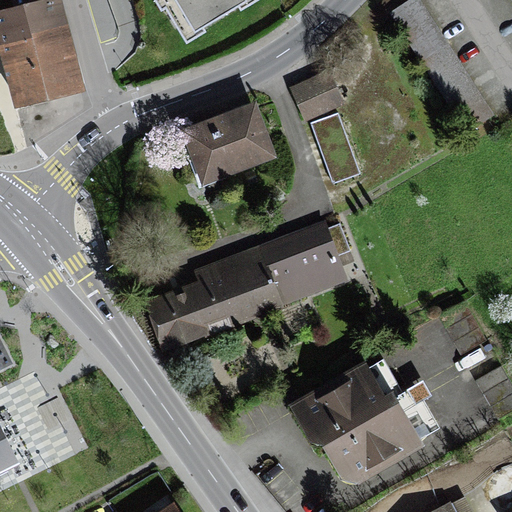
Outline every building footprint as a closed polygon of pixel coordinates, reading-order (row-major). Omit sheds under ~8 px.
[(6,0),(10,13),(0,15),(0,32),(20,105),(78,90),(54,1),(46,4),(44,0),(6,0)] [(159,0),(189,51),(274,6),(270,0),(159,0)] [(417,0),(409,0),(384,17),(463,137),(494,118),(417,0)] [(325,73),(287,89),(301,121),(338,105),(325,73)] [(250,108),(175,136),(196,192),(271,164),(250,108)] [(335,119),(306,130),(327,186),(356,176),(335,119)] [(258,248),(278,305),(347,280),(326,223),(258,248)] [(278,305),(258,248),(195,270),(199,281),(140,303),(157,349),(278,305)] [(463,300),(435,314),(458,359),(486,345),(463,300)] [(365,355),(286,401),(339,492),(418,446),(365,355)] [(511,388),(501,368),(474,383),(496,422),(511,413),(511,388)] [(456,511),(451,501),(430,511),(456,511)]
